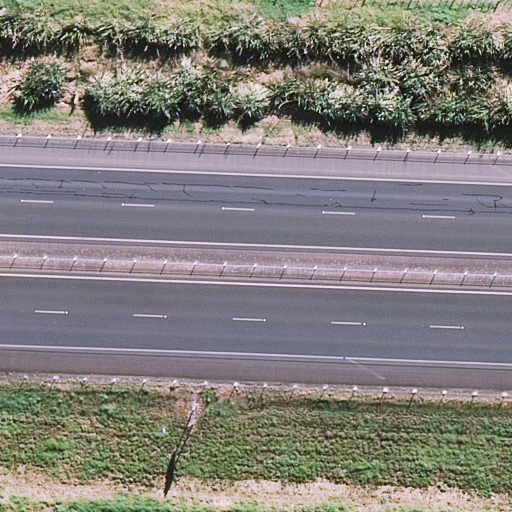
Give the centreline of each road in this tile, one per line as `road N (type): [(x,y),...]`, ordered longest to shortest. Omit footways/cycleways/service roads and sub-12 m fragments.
road 1 (motorway): [(0,205),(511,224)]
road 2 (motorway): [(511,341),(0,325)]
